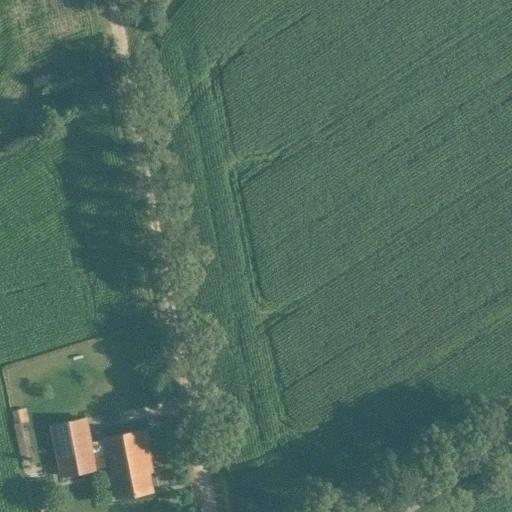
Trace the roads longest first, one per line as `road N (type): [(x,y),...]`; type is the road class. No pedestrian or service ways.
road 1 (track): [(209,511),(121,34)]
road 2 (tertiary): [(395,511),(511,431)]
